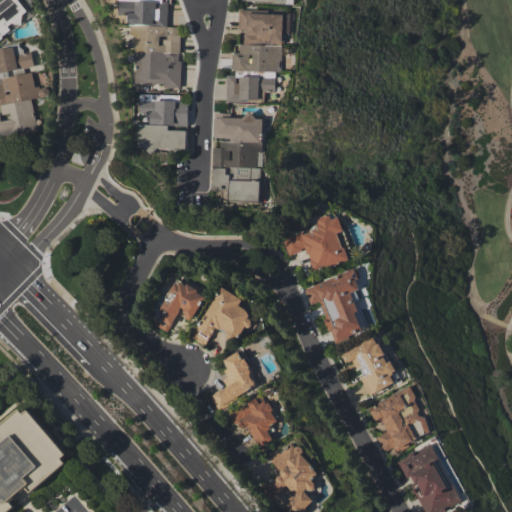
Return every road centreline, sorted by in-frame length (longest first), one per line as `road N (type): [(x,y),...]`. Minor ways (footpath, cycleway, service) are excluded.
road 1 (residential): [(56,170),(85,182),(155,236),(192,247),(246,248),(281,282),(404,511)]
road 2 (primary): [(0,316),(178,511)]
road 3 (primary): [(238,511),(102,360)]
road 4 (tertiary): [(85,182),(102,146),(106,104),(98,58),(72,0)]
road 5 (tertiary): [(51,0),(73,88),(56,170)]
road 6 (residential): [(199,173),(216,0)]
road 7 (residential): [(155,236),(121,305),(143,341),(184,364)]
road 8 (primary): [(102,360),(7,259)]
